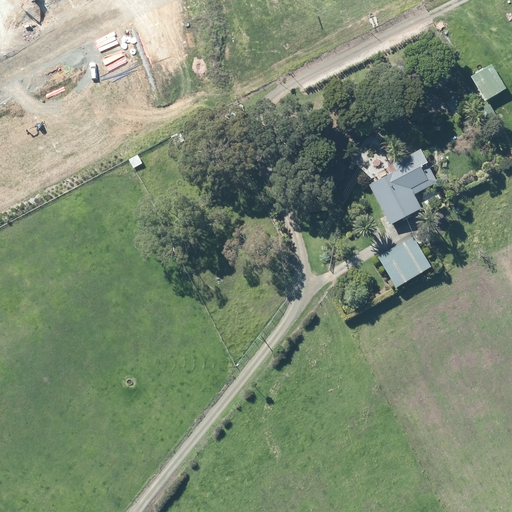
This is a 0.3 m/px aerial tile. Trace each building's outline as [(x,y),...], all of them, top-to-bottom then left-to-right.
[(488,65),(469,77),(483,102),(487,100),(503,90),(488,65)] [(460,111),(453,97),(444,102),(452,116),(460,111)] [(487,100),(483,102),(478,105),(486,118),(494,113),(487,100)] [(184,138),(180,130),(169,137),(174,144),(184,138)] [(390,224),(421,208),(414,194),(437,182),(427,163),(428,162),(421,149),(393,164),(396,170),(369,184),(390,224)] [(147,164),(140,154),(130,160),(137,170),(147,164)] [(431,266),(412,236),(378,257),(397,287),(431,266)]
